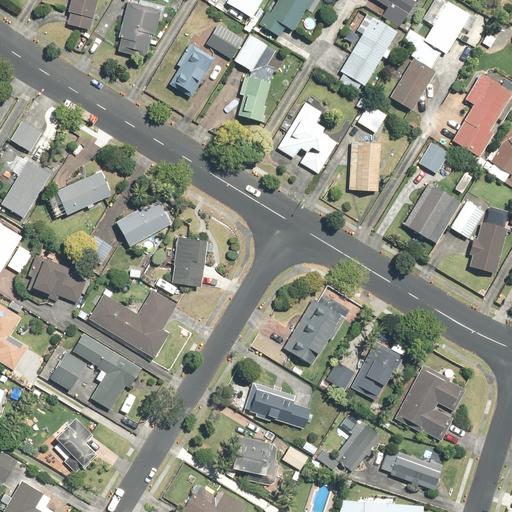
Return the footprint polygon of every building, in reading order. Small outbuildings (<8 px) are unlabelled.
[(98,0),(70,0),(67,13),(70,14),(67,26),(90,32),(98,0)] [(227,0),(225,4),(251,19),(262,0),(227,0)] [(266,12),(258,25),(279,38),(285,28),(292,32),(311,0),(277,0),(269,14),(266,12)] [(383,15),(401,25),(415,0),(377,0),(388,6),(383,15)] [(151,36),(155,37),(161,11),(127,3),(119,38),(121,39),(118,53),(146,59),(151,36)] [(441,51),(446,54),(469,17),(447,3),(424,41),(410,33),(405,41),(415,47),(436,60),(441,51)] [(340,72),(364,87),(397,33),(373,18),(340,72)] [(205,45),(231,60),(243,40),(217,25),(205,45)] [(275,51),(249,35),(233,62),(249,71),(248,78),(244,77),(239,95),(242,96),(237,117),(263,124),(265,116),(263,116),(265,107),(263,107),(274,68),(266,66),(275,51)] [(168,85),(190,99),(214,59),(192,46),(168,85)] [(390,99),(412,112),(436,71),(431,68),(436,60),(415,47),(410,55),(414,57),(390,99)] [(479,158),(494,134),(490,132),(511,96),(511,93),(480,74),(464,100),(473,106),(451,141),(479,158)] [(367,102),(357,119),(376,130),(386,113),(367,102)] [(333,150),(333,149),(336,143),(320,134),(323,129),(314,124),(321,113),(304,103),(277,149),(294,159),(299,150),(305,153),(299,163),(318,175),(333,150)] [(21,120),(9,139),(30,152),(42,133),(21,120)] [(511,136),(507,139),(501,144),(489,163),(511,176),(511,136)] [(380,144),(351,143),(349,191),(378,192),(380,144)] [(431,143),(418,164),(436,175),(449,154),(431,143)] [(27,161),(0,204),(23,218),(50,174),(27,161)] [(101,171),(54,191),(65,214),(111,194),(101,171)] [(460,203),(428,184),(403,225),(436,244),(460,203)] [(115,221),(129,246),(169,224),(156,199),(115,221)] [(466,200),(450,226),(466,236),(482,210),(466,200)] [(469,268),(495,275),(507,229),(482,222),(477,239),(473,238),(468,255),(472,256),(469,268)] [(0,223),(0,272),(21,236),(0,223)] [(100,266),(112,245),(94,235),(83,256),(100,266)] [(207,240),(176,236),(172,265),(173,265),(171,283),(200,287),(207,240)] [(18,245),(7,265),(21,273),(32,253),(18,245)] [(67,267),(36,255),(27,276),(32,277),(27,289),(57,301),(59,296),(77,303),(86,280),(65,272),(67,267)] [(103,294),(88,319),(154,358),(169,333),(162,329),(178,304),(152,289),(137,314),(103,294)] [(283,348),(312,365),(328,338),(331,340),(350,308),(333,298),(328,307),(312,298),(283,348)] [(0,304),(0,361),(14,371),(29,347),(10,335),(21,318),(0,304)] [(141,368),(82,332),(71,351),(97,366),(96,368),(105,373),(90,398),(110,410),(125,385),(129,388),(141,368)] [(375,341),(350,387),(375,400),(391,371),(394,373),(403,356),(375,341)] [(66,351),(50,378),(71,391),(87,364),(66,351)] [(325,379),(343,390),(355,372),(336,361),(325,379)] [(450,379),(423,364),(394,418),(422,433),(422,431),(441,441),(453,418),(434,409),(438,403),(454,411),(466,389),(449,380),(450,379)] [(295,395),(252,382),(244,408),(249,410),(249,411),(256,413),(254,417),(270,422),(271,418),(304,428),(310,409),(292,403),(295,395)] [(92,436),(75,417),(54,437),(70,454),(63,461),(75,473),(82,467),(84,468),(98,455),(85,442),(92,436)] [(339,462),(352,472),(380,435),(361,421),(333,458),(323,450),(316,459),(332,471),(339,462)] [(237,437),(231,467),(264,474),(270,444),(237,437)] [(280,459),(300,470),(308,457),(288,445),(280,459)] [(0,450),(0,480),(5,483),(18,461),(0,450)] [(417,484),(433,490),(442,464),(430,460),(429,463),(398,452),(397,455),(388,452),(383,468),(390,471),(389,474),(411,482),(410,485),(416,487),(417,484)] [(20,480),(2,511),(41,511),(35,508),(43,493),(20,480)] [(242,511),(246,506),(224,492),(215,505),(194,492),(181,511),(182,511),(242,511)] [(343,500),(339,511),(421,511),(422,506),(343,500)]
